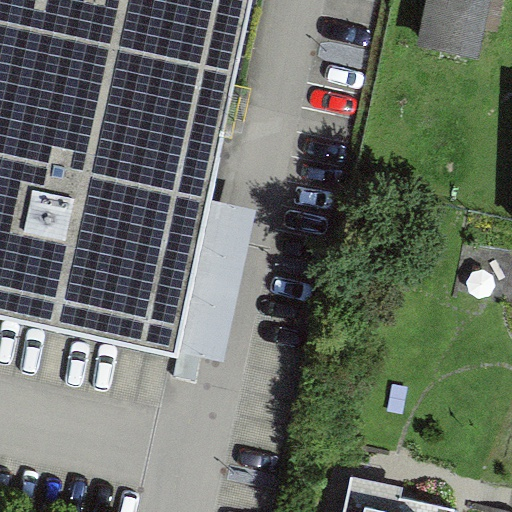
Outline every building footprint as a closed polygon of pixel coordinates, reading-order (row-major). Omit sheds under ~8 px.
[(0,0),(0,111),(201,155),(234,0),(0,0)] [(430,0),(427,46),(489,51),(493,0),(430,0)] [(201,155),(0,111),(0,313),(158,348),(191,200),(201,155)] [(247,212),(191,200),(158,348),(172,354),(214,360),(247,212)] [(355,479),(346,511),(442,511),(443,509),(398,499),(401,490),(355,479)]
